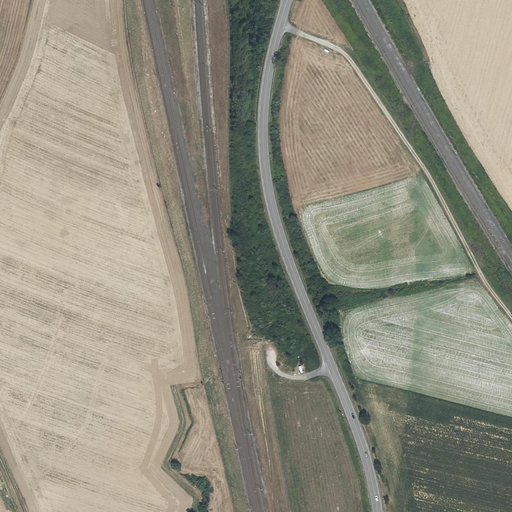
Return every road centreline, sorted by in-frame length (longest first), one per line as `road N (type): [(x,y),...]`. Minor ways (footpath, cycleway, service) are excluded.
road 1 (secondary): [(287,0),(263,106),(266,179),(378,511)]
road 2 (track): [(279,24),(349,58),(511,317)]
